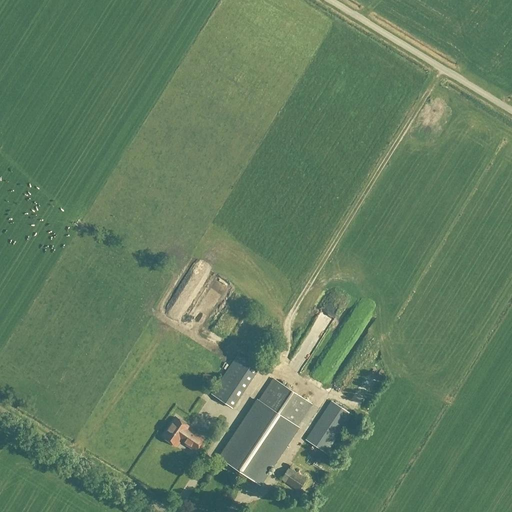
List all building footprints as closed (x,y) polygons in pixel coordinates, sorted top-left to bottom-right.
[(331,312),(338,316),(345,301),(338,298),(331,312)] [(235,301),(227,308),(237,318),(244,310),(235,301)] [(310,335),(306,342),(305,342),(299,354),(303,356),(296,369),(302,373),(320,341),(310,335)] [(270,369),(278,358),(267,351),(260,362),(270,369)] [(232,410),(238,400),(259,370),(237,355),(210,395),(232,410)] [(220,459),(259,485),(297,428),(296,427),(311,405),(273,380),(258,402),(220,459)] [(326,454),(351,416),(330,402),(305,441),(326,454)] [(195,451),(202,440),(188,430),(189,428),(175,418),(162,438),(168,442),(169,443),(172,446),(174,446),(176,447),(180,441),(195,451)] [(304,466),(306,460),(316,464),(320,456),(299,447),(293,461),(304,466)] [(298,492),(306,481),(289,469),(281,481),(298,492)] [(264,492),(260,500),(272,506),(276,499),(264,492)]
